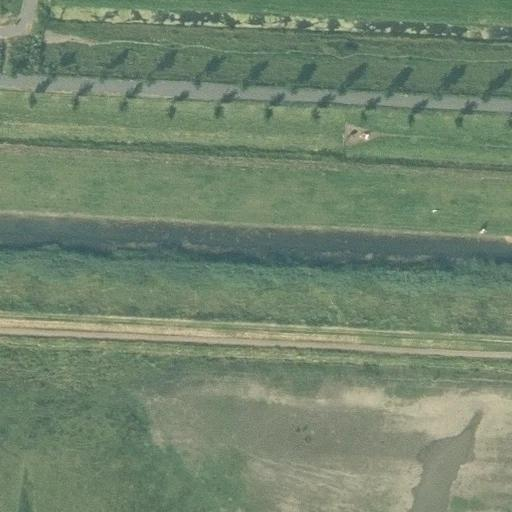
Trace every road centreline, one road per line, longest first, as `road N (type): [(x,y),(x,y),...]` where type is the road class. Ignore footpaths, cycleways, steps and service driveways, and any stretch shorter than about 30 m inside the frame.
road 1 (unclassified): [(0,81),(511,106)]
road 2 (unknown): [(0,332),(511,356)]
